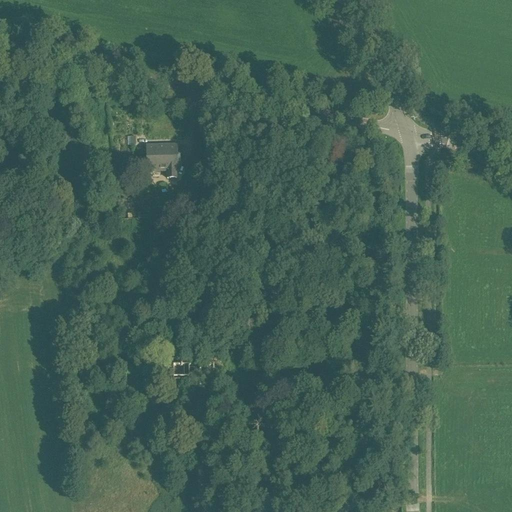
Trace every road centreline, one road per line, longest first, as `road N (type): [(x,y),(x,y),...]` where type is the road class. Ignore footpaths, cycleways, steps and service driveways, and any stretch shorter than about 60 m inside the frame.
road 1 (track): [(373,511),(232,392),(228,361),(411,200)]
road 2 (unclassified): [(410,133),(0,46)]
road 3 (secondary): [(413,511),(410,133)]
road 4 (primary): [(410,133),(337,0)]
